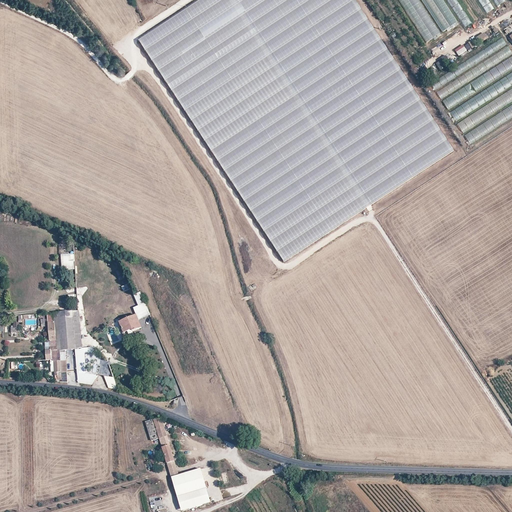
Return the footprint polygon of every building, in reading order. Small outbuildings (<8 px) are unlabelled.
[(199,0),(141,36),(281,265),(330,236),(321,236),(410,182),(379,182),(379,191),(363,191),(363,171),(354,177),(354,172),(350,172),(350,211),(335,220),(334,217),(327,222),(327,208),(321,208),(323,211),(313,217),(255,120),(244,127),(244,116),(212,64),(212,32),(260,3),(249,3),(248,0),(199,0)] [(329,64),(387,68),(438,160),(446,156),(359,0),(330,0),(328,34),(327,35),(329,40),(316,55),(314,51),(307,51),(306,49),(294,49),(280,64),(289,65),(285,70),(283,67),(282,74),(301,90),(320,68),(323,73),(324,49),(328,49),(334,60),(329,56),(329,64)] [(397,0),(423,44),(437,35),(417,0),(397,0)] [(457,24),(442,0),(420,0),(441,34),(457,24)] [(477,0),(486,14),(493,9),(487,0),(477,0)] [(465,27),(472,23),(467,16),(461,21),(465,27)] [(502,37),(431,83),(435,90),(507,44),(502,37)] [(467,50),(475,47),(473,41),(465,44),(467,50)] [(511,52),(508,46),(436,92),(441,100),(511,54),(511,52)] [(465,47),(457,51),(460,57),(468,52),(465,47)] [(434,73),(450,62),(445,56),(430,67),(434,73)] [(511,56),(443,101),(448,110),(511,69),(511,56)] [(511,72),(450,112),(456,121),(511,85),(511,72)] [(511,88),(457,123),(463,133),(511,101),(511,88)] [(511,104),(465,135),(470,144),(511,117),(511,104)] [(61,254),(62,270),(75,269),(74,253),(61,254)] [(179,364),(185,361),(155,278),(145,282),(171,351),(180,348),(181,351),(177,352),(177,354),(180,353),(182,356),(183,356),(184,359),(178,361),(179,364)] [(163,284),(212,413),(221,409),(172,281),(163,284)] [(148,321),(139,298),(132,300),(142,323),(148,321)] [(82,349),(78,311),(77,311),(72,312),(75,349),(82,349)] [(75,349),(72,312),(54,313),(55,322),(58,351),(59,351),(75,349)] [(119,322),(124,333),(132,330),(133,332),(141,328),(135,316),(119,322)] [(48,323),(50,351),(58,351),(55,322),(48,323)] [(47,361),(49,361),(50,372),(54,372),(54,376),(58,376),(58,381),(62,380),(61,372),(67,372),(66,360),(60,361),(59,351),(58,351),(50,351),(46,352),(47,361)] [(196,408),(204,405),(189,364),(181,368),(185,378),(196,408)] [(160,417),(153,420),(159,438),(161,445),(167,464),(168,468),(172,466),(175,466),(168,443),(166,435),(168,435),(166,430),(165,431),(160,417)] [(156,443),(155,440),(158,439),(152,420),(146,423),(153,444),(156,443)] [(175,466),(172,466),(168,468),(172,482),(179,480),(175,466)] [(220,473),(223,484),(229,482),(226,471),(220,473)] [(207,492),(201,473),(179,480),(172,482),(178,501),(185,499),(189,511),(193,511),(204,509),(200,494),(207,492)] [(211,507),(207,492),(200,494),(204,509),(211,507)] [(189,511),(185,499),(178,501),(181,511),(189,511)]
